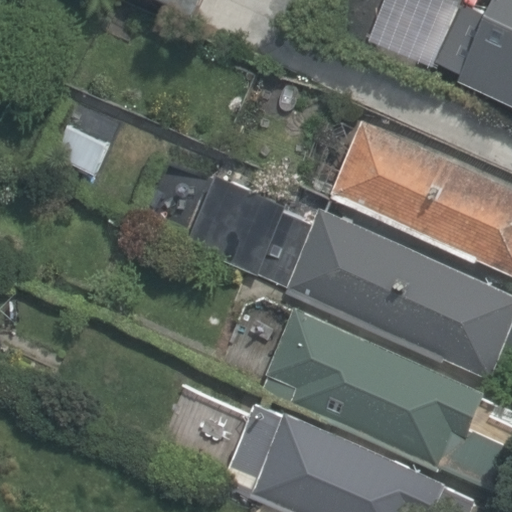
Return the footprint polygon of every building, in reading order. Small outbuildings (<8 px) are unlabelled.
[(168,0),(220,24),(231,0),(168,0)] [(511,0),(456,0),(425,63),(511,105),(511,0)] [(511,279),(511,178),(371,116),(334,201),(511,279)] [(134,154),(82,126),(63,162),(85,173),(115,190),(134,154)] [(511,279),(334,201),(238,158),(200,244),(262,271),(511,381),(511,279)] [(511,381),(262,271),(232,339),(281,361),(266,397),(471,487),(511,505),(511,381)] [(309,511),(460,511),(471,487),(266,397),(230,477),(309,511)]
